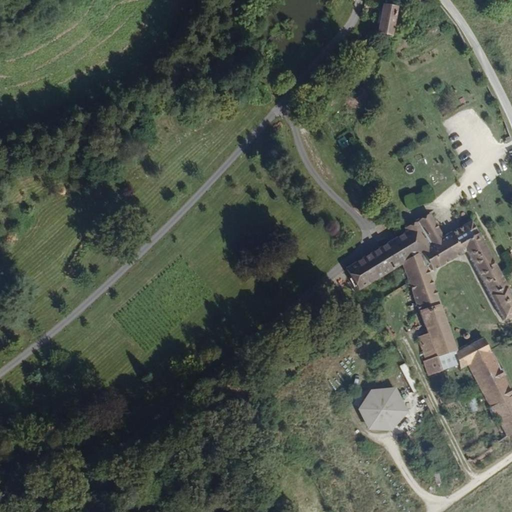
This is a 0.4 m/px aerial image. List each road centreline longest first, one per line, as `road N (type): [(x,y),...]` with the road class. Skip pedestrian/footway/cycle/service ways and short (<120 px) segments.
road 1 (track): [(0,510),(70,481),(185,396),(356,250),(358,227),(299,162),(276,111)]
road 2 (track): [(474,479),(404,339)]
road 3 (unclassified): [(441,0),(470,35),(511,119)]
